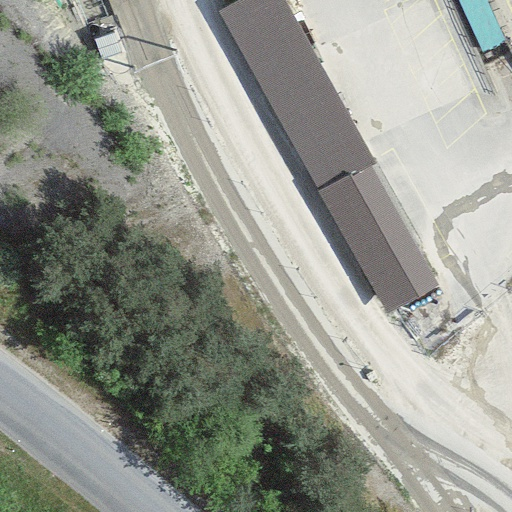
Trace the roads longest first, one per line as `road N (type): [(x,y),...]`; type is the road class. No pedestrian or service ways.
road 1 (track): [(180,0),(199,52),(390,419),(488,511)]
road 2 (tertiary): [(0,391),(174,511)]
